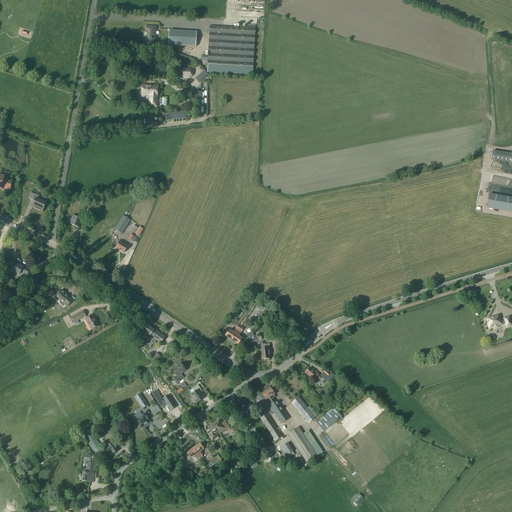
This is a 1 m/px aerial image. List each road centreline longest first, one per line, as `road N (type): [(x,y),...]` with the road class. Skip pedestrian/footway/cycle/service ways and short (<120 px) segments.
road 1 (tertiary): [(251,374),(6,223)]
road 2 (tertiary): [(251,374),(275,372),(339,320),(511,266)]
road 3 (unclassified): [(113,511),(120,469),(251,374)]
